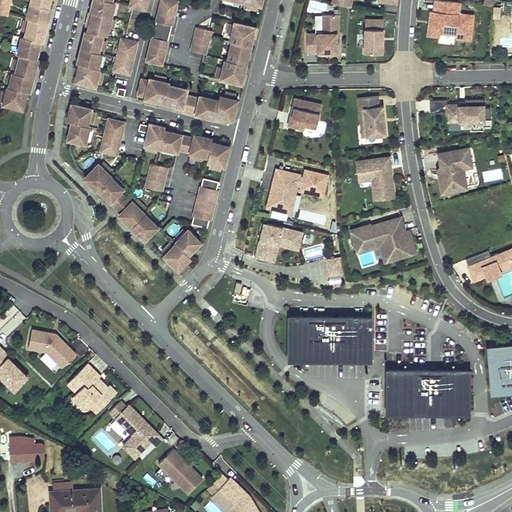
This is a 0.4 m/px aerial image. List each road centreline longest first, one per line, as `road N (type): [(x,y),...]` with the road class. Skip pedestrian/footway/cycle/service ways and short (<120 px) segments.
road 1 (residential): [(0,281),(83,331),(186,434),(212,442),(253,429)]
road 2 (residential): [(404,77),(412,165),(435,256),(467,304),(511,321)]
road 3 (residential): [(148,323),(209,259),(242,133)]
road 4 (residential): [(49,85),(242,133)]
road 5 (residential): [(253,429),(148,323)]
road 6 (residential): [(257,73),(404,77)]
road 7 (residential): [(148,323),(59,234)]
